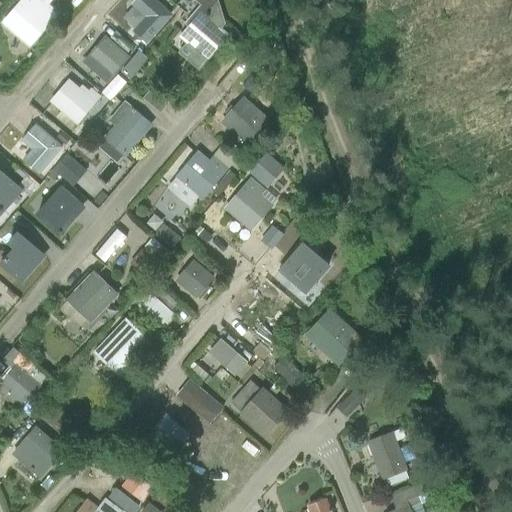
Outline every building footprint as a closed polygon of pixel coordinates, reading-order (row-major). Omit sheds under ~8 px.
[(22,0),(1,24),(30,46),(52,21),(41,11),(44,6),(36,0),(22,0)] [(178,54),(199,72),(228,36),(221,29),(224,24),(216,0),(192,0),(200,7),(184,25),(188,28),(178,39),(185,45),(178,54)] [(112,79),(129,59),(104,38),(83,62),(92,70),(96,66),(112,79)] [(121,73),(129,80),(147,59),(138,52),(121,73)] [(77,126),(101,98),(90,89),(88,92),(81,86),(79,89),(68,80),(49,103),(77,126)] [(242,151),(269,121),(243,97),(219,123),(234,137),(231,141),(242,151)] [(102,141),(125,159),(152,126),(123,103),(108,122),(113,127),(102,141)] [(39,176),(63,148),(35,125),(22,141),(19,138),(9,150),(39,176)] [(209,161),(197,151),(174,178),(176,179),(166,189),(189,209),(198,198),(202,201),(210,192),(217,197),(228,185),(220,179),(236,161),(220,148),(209,161)] [(249,173),(266,189),(284,170),(266,154),(249,173)] [(53,172),(72,188),(86,172),(67,155),(53,172)] [(0,217),(24,190),(0,170),(0,217)] [(224,211),(250,233),(277,201),(250,178),(224,211)] [(56,238),(84,208),(79,203),(82,199),(73,190),(69,194),(60,185),(32,216),(56,238)] [(327,212),(341,207),(337,196),(323,201),(327,212)] [(169,247),(177,238),(163,225),(154,234),(169,247)] [(204,248),(212,238),(200,227),(191,237),(204,248)] [(95,256),(104,263),(125,237),(116,230),(95,256)] [(0,263),(0,266),(22,285),(46,258),(17,231),(7,243),(13,249),(0,263)] [(156,260),(163,252),(151,240),(144,248),(156,260)] [(298,308),(325,274),(293,249),(283,262),(284,263),(276,274),(274,273),(260,290),(274,302),(280,294),(298,308)] [(144,277),(157,263),(142,250),(129,264),(144,277)] [(214,276),(221,268),(199,250),(192,258),(214,276)] [(207,287),(214,279),(193,261),(175,282),(196,300),(198,298),(203,303),(213,291),(207,287)] [(89,323),(90,325),(118,295),(93,271),(65,300),(67,303),(60,310),(71,320),(73,318),(84,329),(89,323)] [(126,286),(133,292),(145,279),(138,273),(126,286)] [(137,307),(163,331),(175,317),(170,312),(176,306),(159,291),(154,298),(149,293),(137,307)] [(305,337),(338,368),(363,341),(329,310),(305,337)] [(153,343),(125,319),(93,353),(119,378),(153,343)] [(266,346),(274,337),(262,327),(254,337),(266,346)] [(259,358),(266,349),(249,336),(243,344),(259,358)] [(245,365),(247,363),(220,340),(207,354),(234,377),(236,376),(240,379),(249,369),(245,365)] [(0,393),(20,411),(41,387),(40,385),(46,378),(13,348),(1,362),(8,367),(0,375),(0,378),(3,381),(0,383),(0,385),(0,386),(0,393)] [(310,404),(320,393),(283,358),(273,369),(310,404)] [(209,425),(223,408),(189,380),(176,397),(209,425)] [(264,438),(288,412),(262,388),(260,390),(249,381),(229,403),(239,412),(238,413),(264,438)] [(335,409),(346,419),(365,399),(354,389),(335,409)] [(165,464),(190,436),(165,414),(141,443),(165,464)] [(12,455),(39,480),(65,453),(38,427),(12,455)] [(389,486),(408,479),(406,472),(407,471),(396,441),(405,438),(401,430),(392,433),(392,432),(366,442),(381,481),(387,480),(389,486)] [(415,476),(427,471),(420,456),(409,460),(415,476)] [(129,511),(138,502),(140,504),(152,488),(131,474),(121,488),(120,487),(110,500),(124,511),(129,511)] [(423,511),(421,505),(443,497),(436,478),(389,496),(394,509),(387,511),(423,511)] [(152,500),(161,508),(169,497),(160,490),(152,500)] [(331,511),(326,498),(306,506),(308,511),(331,511)] [(86,500),(76,511),(121,511),(104,499),(97,508),(86,500)]
